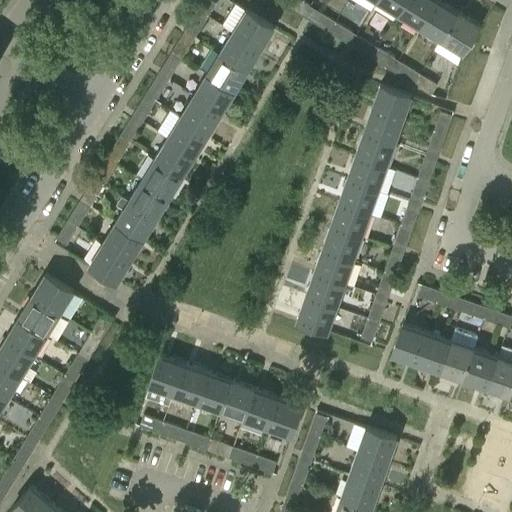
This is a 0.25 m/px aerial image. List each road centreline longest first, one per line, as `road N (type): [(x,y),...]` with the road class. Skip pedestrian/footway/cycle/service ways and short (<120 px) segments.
road 1 (residential): [(154,0),(0,256)]
road 2 (residential): [(134,511),(144,478),(240,511)]
road 3 (residential): [(483,171),(461,229),(466,251),(511,267)]
